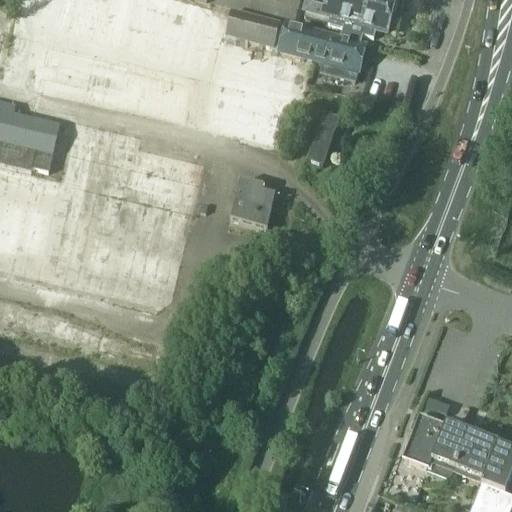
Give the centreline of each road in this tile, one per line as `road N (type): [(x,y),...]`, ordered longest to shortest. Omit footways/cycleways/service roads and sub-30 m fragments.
road 1 (primary): [(419,280),(511,4)]
road 2 (residential): [(468,0),(431,107),(358,254)]
road 3 (unknown): [(197,150),(283,174),(332,214),(358,254)]
road 4 (primary): [(378,390),(331,511)]
